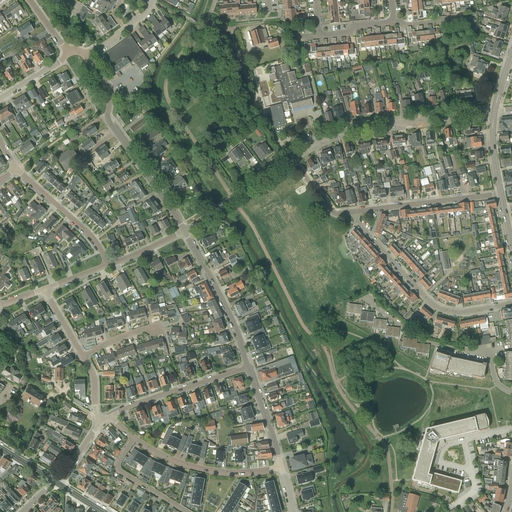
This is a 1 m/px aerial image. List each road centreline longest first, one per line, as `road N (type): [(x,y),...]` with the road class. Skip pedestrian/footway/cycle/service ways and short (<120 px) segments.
road 1 (residential): [(291,158),(348,130),(494,111)]
road 2 (residential): [(184,230),(110,123),(109,91),(84,53)]
road 3 (residential): [(511,304),(438,308),(355,212)]
road 4 (residential): [(361,299),(419,340),(491,356),(497,382),(511,391)]
road 5 (residential): [(281,466),(203,469),(134,439)]
road 6 (residential): [(248,367),(184,230)]
road 7 (residential): [(355,212),(501,194)]
road 8 (residential): [(110,417),(248,367)]
road 9 (residential): [(107,266),(87,231),(17,168)]
road 10 (residential): [(449,507),(473,491),(464,437),(511,427)]
road 11 (residential): [(184,230),(291,158)]
